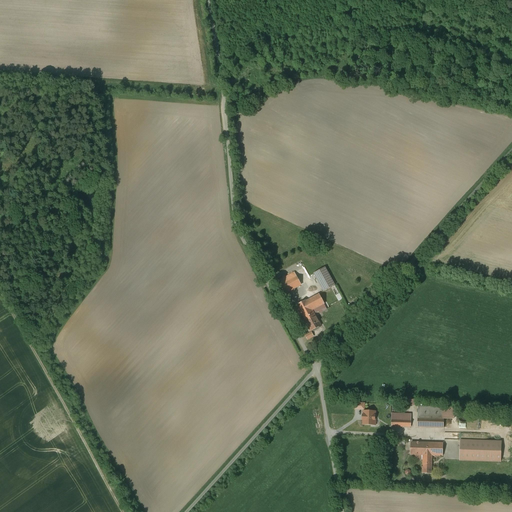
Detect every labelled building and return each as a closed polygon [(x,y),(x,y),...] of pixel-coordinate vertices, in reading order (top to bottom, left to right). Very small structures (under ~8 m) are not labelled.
[(325,268),(314,274),(324,292),(335,285),(325,268)] [(294,273),(278,282),(285,294),(301,285),(294,273)] [(319,294),(297,306),(311,332),(321,326),(315,314),(326,308),(319,294)] [(454,408),(418,407),(418,427),(444,428),(444,419),(454,419),(454,408)] [(458,416),(458,417),(458,418),(458,419),(459,420),(459,421),(460,421),(461,422),(462,423),(463,423),(464,423),(465,423),(466,423),(467,422),(468,422),(468,421),(469,420),(470,419),(470,418),(470,417),(470,416),(470,415),(469,414),(469,413),(468,413),(467,412),(466,411),(465,411),(464,411),(463,411),(462,411),(461,412),(460,412),(460,413),(459,414),(458,415),(458,416)] [(375,412),(364,412),(364,415),(363,415),(363,420),(364,420),(364,425),(376,425),(376,419),(375,419),(375,412)] [(392,413),(391,427),(411,427),(411,414),(392,413)] [(486,441),(461,440),(460,461),(500,462),(501,442),(486,441)] [(443,444),(412,442),(411,450),(411,455),(415,455),(423,456),(432,456),(443,456),(443,444)] [(423,460),(422,473),(432,474),(432,456),(423,456),(423,460)]
